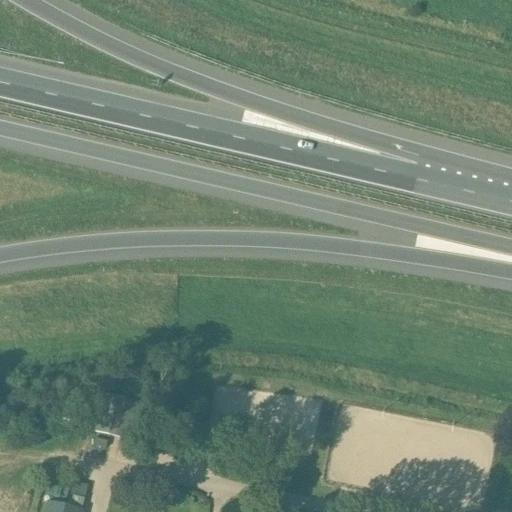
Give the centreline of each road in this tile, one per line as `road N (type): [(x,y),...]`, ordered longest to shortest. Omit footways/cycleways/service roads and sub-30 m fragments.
road 1 (motorway): [(0,129),(511,250)]
road 2 (motorway): [(0,258),(160,240),(270,242),(511,277)]
road 3 (motorway): [(420,180),(83,33),(26,0)]
road 4 (motorway): [(420,180),(0,82)]
road 5 (unclassified): [(300,511),(76,468)]
